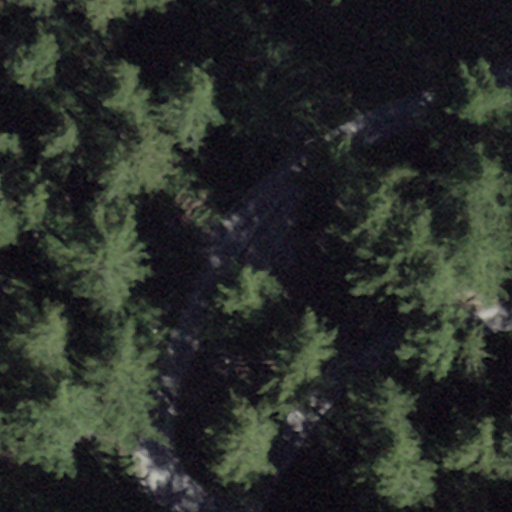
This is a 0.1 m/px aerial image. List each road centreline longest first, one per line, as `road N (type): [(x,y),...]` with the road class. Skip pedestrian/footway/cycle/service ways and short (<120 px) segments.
road 1 (track): [(197,511),(156,487),(186,291),(306,157),(511,73)]
road 2 (track): [(511,328),(491,329),(264,511)]
